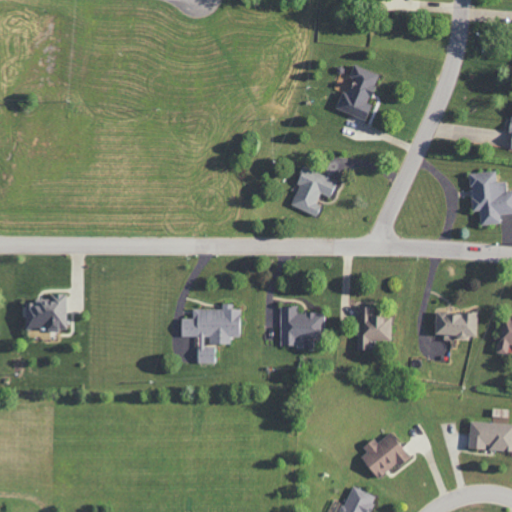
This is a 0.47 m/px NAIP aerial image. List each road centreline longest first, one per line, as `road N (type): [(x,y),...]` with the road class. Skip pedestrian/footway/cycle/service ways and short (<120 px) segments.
road 1 (residential): [(511,253),(0,243)]
road 2 (residential): [(373,246),(452,71),(462,0)]
